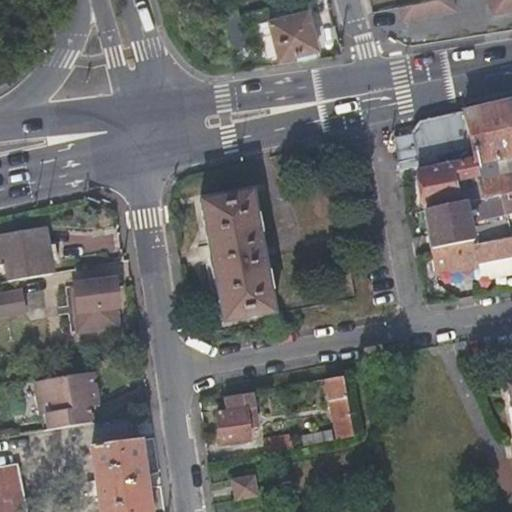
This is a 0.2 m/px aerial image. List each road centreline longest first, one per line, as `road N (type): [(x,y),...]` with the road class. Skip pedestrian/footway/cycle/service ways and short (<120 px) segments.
road 1 (residential): [(171,369),(414,329)]
road 2 (primary): [(142,158),(372,104)]
road 3 (residential): [(414,329),(372,104)]
road 4 (residential): [(171,369),(142,158)]
road 5 (primary): [(367,80),(162,106)]
road 6 (primary): [(81,0),(60,60),(0,118)]
road 7 (primary): [(0,189),(142,158)]
road 8 (residential): [(191,511),(171,369)]
road 9 (primary): [(130,110),(0,125)]
